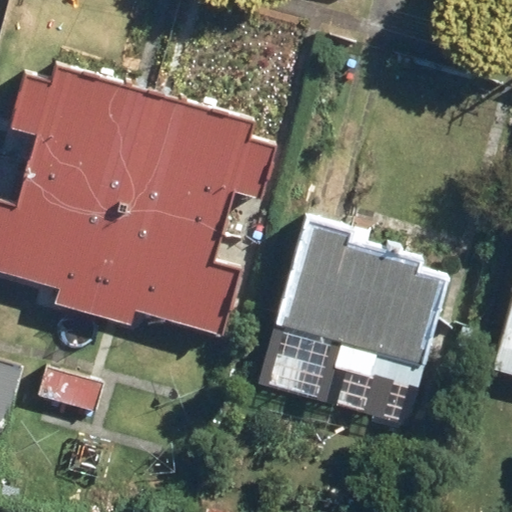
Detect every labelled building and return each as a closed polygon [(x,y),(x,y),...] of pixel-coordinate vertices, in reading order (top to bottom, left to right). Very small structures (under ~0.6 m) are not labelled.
[(227,331),(282,138),(260,131),(266,113),(66,56),(61,73),(31,65),(0,172),(0,263),(63,281),(58,299),(137,322),(141,307),(227,331)] [(314,207),(282,316),(431,359),(458,266),(432,259),(434,250),(365,230),(368,222),(314,207)] [(511,312),(497,363),(511,366),(511,312)] [(0,451),(26,366),(0,358),(0,451)] [(109,375),(48,365),(42,400),(104,410),(109,375)]
